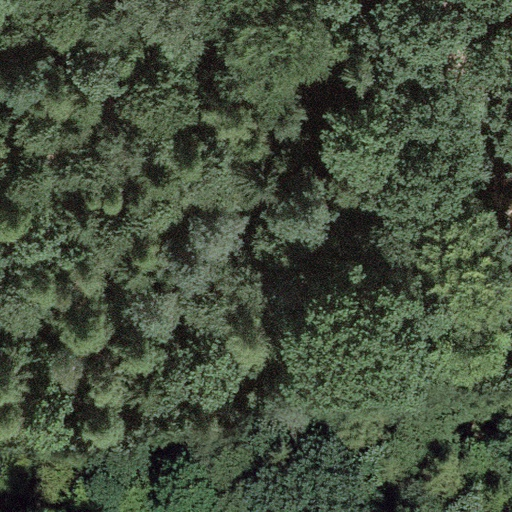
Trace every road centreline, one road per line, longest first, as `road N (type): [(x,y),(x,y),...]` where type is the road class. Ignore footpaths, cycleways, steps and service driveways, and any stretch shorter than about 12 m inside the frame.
road 1 (track): [(0,150),(33,470),(71,511)]
road 2 (track): [(20,0),(0,120)]
